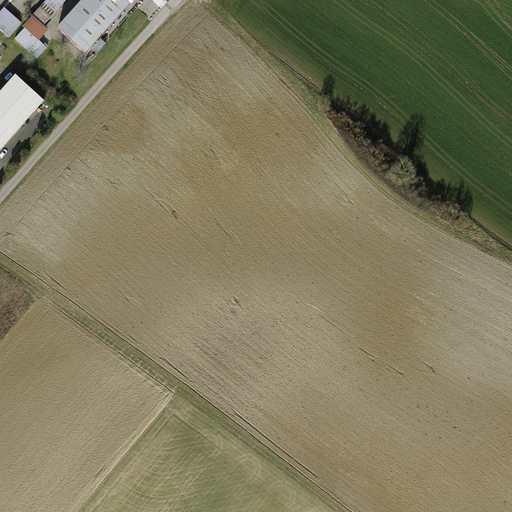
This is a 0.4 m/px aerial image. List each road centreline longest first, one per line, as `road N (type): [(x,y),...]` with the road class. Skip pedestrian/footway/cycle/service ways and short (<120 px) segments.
road 1 (track): [(346,511),(0,256)]
road 2 (track): [(176,0),(0,200)]
